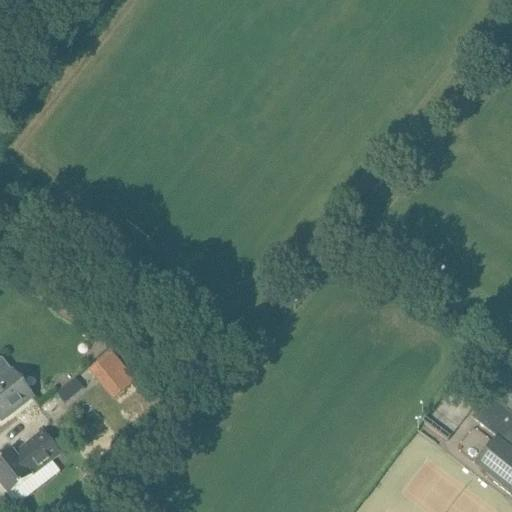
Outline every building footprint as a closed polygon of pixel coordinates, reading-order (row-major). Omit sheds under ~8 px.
[(113,353),(90,371),(113,400),(136,382),(113,353)] [(0,419),(1,422),(32,398),(15,373),(11,376),(2,360),(0,359),(0,419)] [(511,368),(472,419),(497,438),(478,462),(511,488),(511,368)] [(56,394),(65,404),(84,390),(75,379),(56,394)] [(109,437),(99,424),(81,438),(95,457),(114,444),(112,441),(116,439),(113,434),(109,437)] [(0,460),(0,484),(9,496),(62,454),(44,432),(15,455),(12,451),(0,460)]
